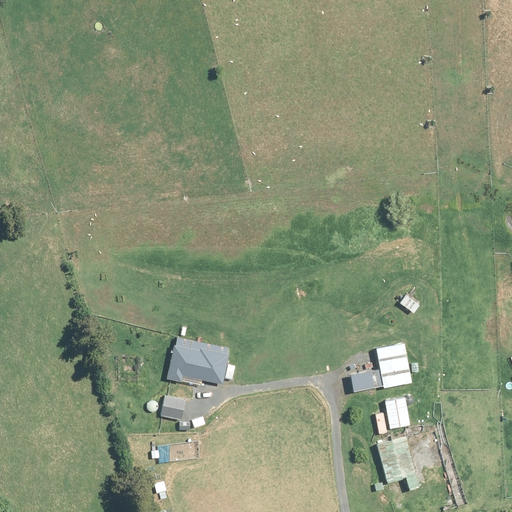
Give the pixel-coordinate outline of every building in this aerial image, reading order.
[(421,303),(407,293),(400,303),(413,313),(421,303)] [(229,349),(174,340),(168,378),(199,384),(200,379),(223,383),(229,349)] [(411,382),(404,343),(376,348),(383,387),(411,382)] [(185,400),(166,395),(161,415),(180,419),(185,400)] [(410,424),(405,396),(385,400),(390,428),(410,424)] [(383,412),(375,414),(379,433),(387,432),(383,412)] [(419,486),(405,437),(377,444),(387,482),(405,477),(408,489),(419,486)]
